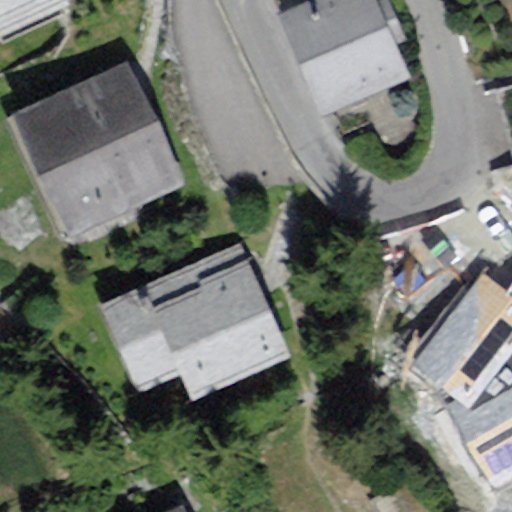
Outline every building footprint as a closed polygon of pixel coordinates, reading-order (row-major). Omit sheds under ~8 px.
[(0,0),(0,43),(67,11),(61,0),(0,0)] [(399,86),(361,0),(331,0),(270,27),(313,123),(399,86)] [(511,0),(487,0),(498,38),(511,34),(511,0)] [(178,186),(122,69),(0,126),(0,131),(53,244),(178,186)] [(291,366),(240,247),(94,307),(131,398),(172,383),(183,410),(291,366)] [(511,473),(511,365),(435,412),(483,491),(511,473)]
